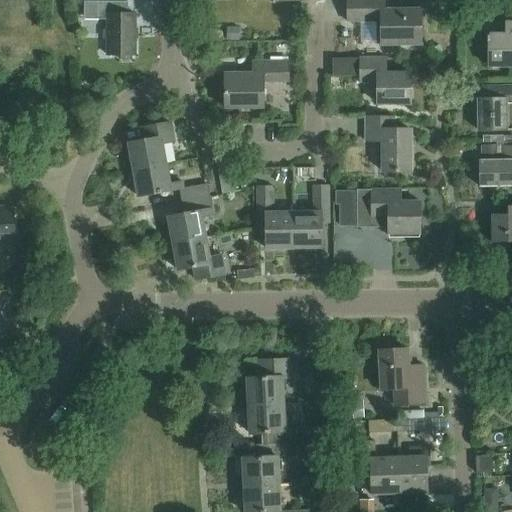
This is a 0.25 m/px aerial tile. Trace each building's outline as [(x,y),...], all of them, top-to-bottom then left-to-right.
[(420,10),(383,10),(383,0),(346,0),(347,22),(381,22),(381,45),(420,45),(420,10)] [(132,55),(135,55),(135,13),(128,13),(128,1),(98,1),(98,2),(84,2),(84,20),(98,20),(98,18),(108,18),(108,54),(121,54),(121,59),(132,59),(132,55)] [(511,34),(486,34),(486,41),(488,41),(488,66),(511,66),(511,34)] [(360,59),(360,82),(377,82),(377,104),(411,104),(411,73),(386,73),(386,58),(360,59)] [(263,82),(283,81),(289,81),(289,60),(283,60),(255,61),(255,73),(225,74),(226,109),(263,108),(263,82)] [(511,85),(481,87),(482,99),(478,99),(478,131),(511,129),(511,85)] [(382,141),(382,171),(410,172),(410,129),(393,129),(393,117),(366,117),(366,141),(382,141)] [(134,171),(166,165),(162,145),(173,143),(170,123),(142,128),(144,141),(129,144),(134,171)] [(511,145),(503,146),(504,160),(479,160),(480,187),(511,186),(511,145)] [(166,165),(134,171),(138,197),(180,189),(182,202),(210,197),(208,184),(183,189),(182,181),(169,184),(166,165)] [(294,212),(293,248),(322,248),(322,223),(329,223),(329,187),(313,187),(313,212),(294,212)] [(293,248),(294,212),(273,213),(273,188),(257,188),(258,224),(266,223),(266,249),(293,248)] [(382,218),(389,218),(389,233),(420,233),(419,201),(400,202),(400,190),(357,190),(357,226),(383,226),(382,218)] [(174,244),(205,238),(202,218),(213,216),(210,197),(182,202),(185,214),(169,217),(174,244)] [(511,206),(508,206),(508,215),(492,215),(492,243),(511,242),(511,206)] [(0,233),(14,233),(14,210),(8,210),(5,208),(0,207),(0,233)] [(205,238),(174,244),(179,270),(193,268),(195,280),(224,274),(221,255),(209,257),(205,238)] [(245,270),(246,278),(254,278),(253,269),(245,270)] [(395,406),(425,404),(423,375),(409,376),(407,349),(385,350),(385,353),(379,353),(381,391),(394,390),(395,406)] [(249,407),(284,405),(283,380),(290,380),(290,360),(258,362),(258,377),(248,378),(249,407)] [(303,363),(304,373),(316,372),(317,383),(330,382),(329,362),(303,363)] [(276,445),(307,444),(307,431),(285,432),(284,405),(249,407),(251,435),(275,434),(276,445)] [(397,419),(397,432),(424,431),(423,418),(397,419)] [(397,432),(397,419),(368,420),(369,433),(397,432)] [(400,494),(398,457),(375,458),(374,441),(357,442),(359,470),(370,469),(372,495),(400,494)] [(245,486),(280,485),(279,458),(308,457),(307,444),(276,445),(276,457),(244,459),(245,486)] [(398,457),(400,494),(427,493),(426,466),(430,466),(429,448),(409,448),(410,457),(398,457)] [(475,456),(476,472),(493,471),(492,456),(475,456)] [(310,511),(283,511),(281,511),(280,485),(245,486),(246,511),(310,511)]
